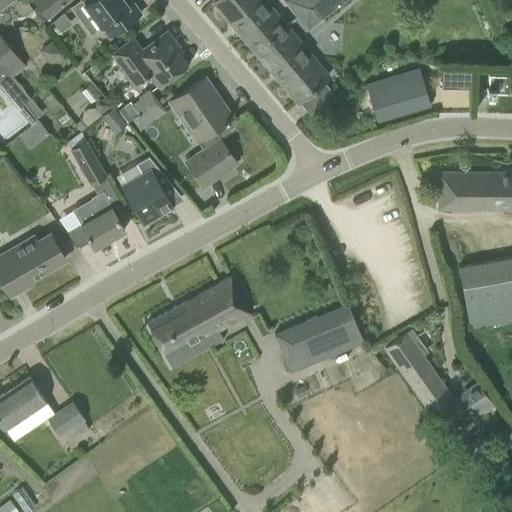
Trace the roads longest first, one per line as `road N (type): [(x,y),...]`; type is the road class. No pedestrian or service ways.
road 1 (tertiary): [(0,349),(314,165)]
road 2 (residential): [(314,165),(164,0)]
road 3 (tertiary): [(314,165),(344,147),(425,125),(511,129)]
